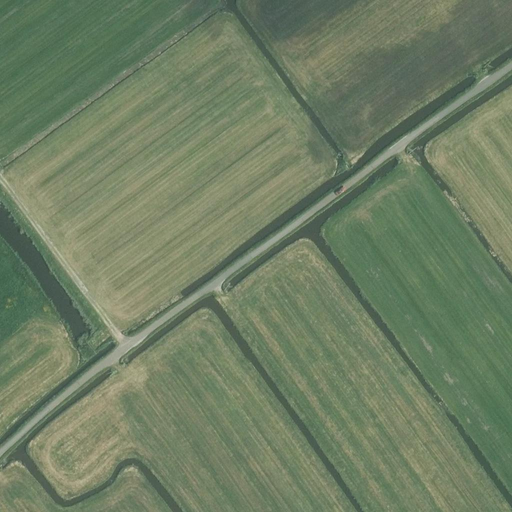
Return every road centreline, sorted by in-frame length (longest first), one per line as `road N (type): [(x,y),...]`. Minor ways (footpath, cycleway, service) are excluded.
road 1 (unclassified): [(0,457),(79,382),(511,68)]
road 2 (track): [(0,178),(127,347)]
